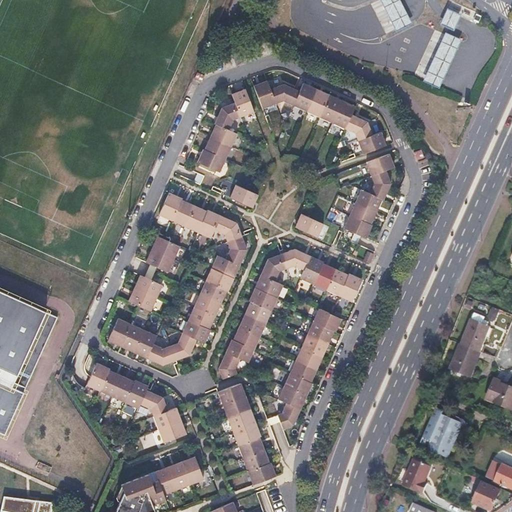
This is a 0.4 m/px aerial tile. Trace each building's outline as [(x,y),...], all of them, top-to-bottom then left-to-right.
[(399,0),(381,0),(396,30),(411,23),(399,0)] [(461,14),(448,8),(441,24),(454,30),(461,14)] [(461,40),(446,32),(424,80),(439,87),(461,40)] [(260,83),(254,86),(263,109),(276,104),(267,81),(260,83)] [(304,83),(299,91),(293,105),(306,111),(316,89),(310,86),(304,83)] [(278,86),(273,89),(278,103),(283,101),(293,105),(299,91),(284,84),(278,86)] [(239,91),(232,94),(241,117),(254,112),(245,89),(239,91)] [(322,92),(316,89),(306,111),(319,117),(329,95),(322,92)] [(335,98),(329,95),(319,117),(332,123),(342,101),(335,98)] [(348,104),(342,101),(332,123),(345,129),(351,114),(355,107),(348,104)] [(215,124),(216,124),(228,130),(232,120),(236,119),(231,104),(222,107),(218,116),(215,124)] [(367,122),(351,114),(345,129),(354,133),(356,139),(370,133),(369,127),(367,122)] [(213,131),(210,137),(231,147),(237,134),(228,130),(216,124),(213,131)] [(380,132),(357,141),(362,155),(386,145),(383,138),(380,132)] [(207,144),(204,150),(225,160),(231,147),(210,137),(207,144)] [(200,156),(197,162),(220,173),(225,160),(204,150),(203,149),(200,156)] [(389,154),(365,163),(370,176),(394,167),(391,161),(389,154)] [(194,161),(190,170),(216,181),(220,173),(197,162),(194,161)] [(387,174),(371,180),(373,185),(369,193),(382,199),(383,199),(387,192),(390,184),(387,174)] [(247,190),(236,185),(230,198),(252,208),(257,195),(247,190)] [(382,199),(369,193),(363,190),(357,203),(376,211),(379,205),(382,199)] [(174,195),(167,192),(157,214),(172,221),(181,200),(182,198),(174,195)] [(188,203),(181,200),(172,221),(185,226),(194,206),(188,203)] [(376,211),(357,203),(351,216),(370,224),(373,218),(376,211)] [(201,209),(194,206),(185,226),(198,232),(207,212),(201,209)] [(208,210),(207,212),(198,232),(211,238),(214,230),(220,216),(214,213),(208,210)] [(312,220),(301,215),(295,227),(317,237),(323,224),(312,220)] [(229,219),(220,216),(214,230),(224,234),(225,239),(241,234),(237,223),(229,219)] [(370,224),(351,216),(346,229),(366,238),(369,232),(372,225),(370,224)] [(170,242),(158,236),(155,243),(152,249),(174,259),(180,246),(177,245),(170,242)] [(228,245),(230,249),(225,259),(239,265),(243,257),(246,249),(243,240),(228,245)] [(174,259),(152,249),(149,256),(146,262),(169,272),(174,259)] [(294,249),(283,253),(288,267),(293,266),(304,270),(310,256),(302,253),(294,249)] [(375,255),(369,252),(366,261),(371,263),(375,255)] [(278,255),(268,259),(264,267),(261,275),(274,281),(278,271),(283,269),(278,255)] [(217,256),(212,268),(234,278),(236,272),(239,265),(225,259),(217,256)] [(310,256),(304,270),(300,279),(313,285),(322,263),(323,262),(317,259),(310,256)] [(329,266),(322,263),(313,285),(326,290),(336,269),(329,266)] [(234,278),(212,268),(206,281),(227,291),(228,291),(231,285),(234,278)] [(342,272),(336,269),(326,290),(339,296),(348,275),(342,272)] [(349,274),(348,275),(339,296),(352,302),(362,279),(355,276),(349,274)] [(163,285),(141,275),(137,282),(134,288),(157,298),(163,285)] [(258,282),(255,288),(277,298),(282,285),(274,281),(261,275),(258,282)] [(227,291),(206,281),(200,294),(221,304),(224,297),(227,291)] [(0,428),(6,431),(59,314),(0,286),(0,428)] [(157,298),(134,288),(131,295),(128,301),(139,306),(151,311),(157,298)] [(277,298),(255,288),(252,294),(249,301),(250,302),(271,311),(277,298)] [(221,304),(200,294),(194,307),(215,316),(218,310),(221,304)] [(248,308),(245,315),(265,324),(271,311),(250,302),(248,308)] [(215,316),(194,307),(188,320),(209,330),(212,323),(215,316)] [(319,308),(313,321),(334,331),(335,332),(338,325),(341,319),(331,314),(319,308)] [(265,324),(245,315),(242,321),(239,327),(259,336),(265,324)] [(477,316),(474,322),(486,327),(488,322),(477,316)] [(131,324),(118,318),(108,341),(114,344),(121,347),(131,324)] [(209,330),(188,320),(183,333),(196,339),(204,343),(207,337),(210,330),(209,330)] [(334,331),(313,321),(307,334),(328,344),(331,337),(334,331)] [(474,322),(473,322),(463,347),(482,355),(493,331),(486,327),(474,322)] [(144,330),(131,324),(121,347),(127,349),(134,352),(144,330)] [(236,334),(233,340),(254,349),(259,336),(239,327),(236,334)] [(157,336),(144,330),(134,352),(140,355),(147,358),(153,344),(157,336)] [(179,342),(174,344),(179,359),(189,355),(192,347),(196,339),(183,333),(179,342)] [(328,344),(307,334),(301,347),(322,357),(325,350),(328,344)] [(233,340),(232,339),(229,346),(226,353),(239,358),(248,362),(254,349),(233,340)] [(163,348),(153,344),(147,358),(155,362),(162,365),(173,361),(167,347),(163,348)] [(322,357),(301,347),(295,361),(317,370),(320,363),(322,357)] [(482,355),(463,347),(451,372),(471,380),(482,355)] [(239,358),(226,353),(222,360),(219,368),(222,377),(236,373),(235,368),(239,358)] [(317,370),(295,361),(290,373),(311,383),(314,376),(317,370)] [(97,363),(91,377),(87,385),(100,391),(110,370),(110,369),(104,366),(97,363)] [(116,373),(110,370),(100,391),(113,397),(122,376),(116,373)] [(311,383),(290,373),(284,386),(307,396),(309,389),(312,383),(311,383)] [(129,379),(122,376),(113,397),(125,403),(135,382),(129,379)] [(136,380),(135,382),(125,403),(138,409),(140,404),(147,390),(149,386),(142,383),(136,380)] [(243,390),(241,383),(218,392),(223,405),(246,396),(243,390)] [(501,386),(493,383),(485,403),(509,413),(511,406),(511,392),(501,388),(501,386)] [(307,396),(284,386),(278,399),(301,409),(304,402),(307,396)] [(147,390),(140,404),(150,409),(152,413),(166,408),(163,398),(155,394),(147,390)] [(246,396),(223,405),(228,418),(251,410),(248,403),(246,396)] [(176,408),(153,416),(158,430),(181,421),(179,414),(176,408)] [(251,410),(228,418),(233,432),(256,423),(253,416),(251,410)] [(434,414),(433,413),(421,442),(430,445),(427,452),(447,460),(458,434),(458,433),(459,433),(461,433),(463,432),(465,430),(465,428),(466,426),(465,425),(465,423),(464,422),(463,421),(462,420),(460,419),(458,419),(457,419),(455,420),(454,421),(453,422),(434,414)] [(181,421),(158,430),(163,444),(186,435),(184,428),(181,421)] [(256,423),(233,432),(238,445),(259,437),(261,436),(258,429),(256,423)] [(259,437),(238,445),(243,458),(264,450),(262,443),(259,437)] [(264,450),(243,458),(248,472),(270,463),(267,457),(264,450)] [(188,459),(182,461),(192,486),(204,481),(195,457),(188,459)] [(511,467),(495,460),(487,477),(511,487),(511,467)] [(175,464),(169,466),(178,491),(192,486),(182,461),(175,464)] [(431,468),(413,462),(403,488),(420,495),(421,494),(424,495),(427,485),(425,484),(431,468)] [(271,463),(270,463),(248,472),(253,485),(276,476),(273,469),(271,463)] [(156,471),(159,480),(165,497),(178,491),(169,466),(162,469),(156,471)] [(113,511),(152,511),(154,511),(152,505),(166,499),(165,497),(159,480),(151,482),(148,474),(120,485),(122,493),(113,511)] [(480,480),(469,476),(467,482),(478,486),(480,480)] [(492,511),(501,489),(480,480),(478,486),(471,503),(489,511),(492,511)] [(28,499),(4,496),(0,511),(4,511),(51,511),(53,503),(28,499)] [(236,511),(232,502),(210,511),(236,511)]
